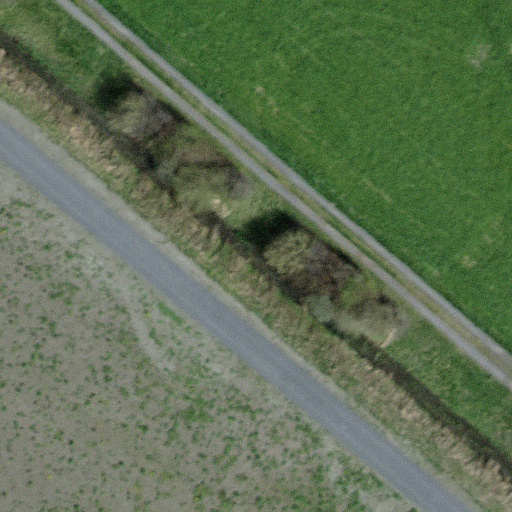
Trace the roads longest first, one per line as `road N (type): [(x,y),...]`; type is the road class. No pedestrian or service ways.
road 1 (track): [(0,135),(452,511)]
road 2 (track): [(511,371),(74,0)]
